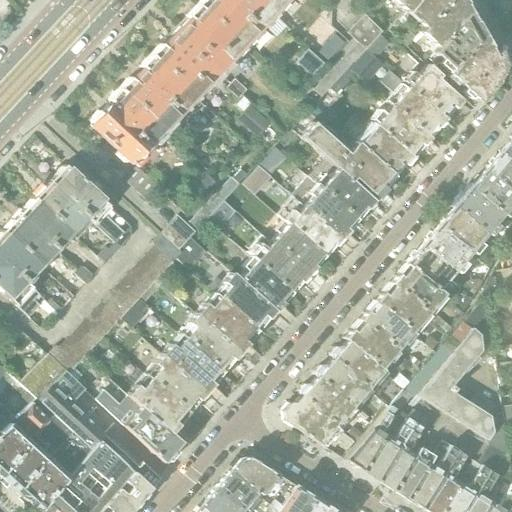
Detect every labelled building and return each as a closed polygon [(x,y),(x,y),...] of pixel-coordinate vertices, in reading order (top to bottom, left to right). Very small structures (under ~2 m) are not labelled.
[(281,23),(273,15),(256,0),(201,0),(196,6),(241,49),(257,32),(261,36),(268,28),(277,36),(285,28),(290,32),(286,36),(289,39),(293,34),(281,23)] [(256,0),(273,15),(286,0),(256,0)] [(395,5),(404,13),(414,0),(390,0),(395,4),(395,5)] [(421,28),(446,0),(414,0),(404,13),(421,28)] [(418,33),(435,49),(468,13),(460,0),(446,0),(421,28),(418,31),(418,33)] [(194,98),(241,49),(196,6),(185,17),(188,20),(179,30),(178,29),(170,38),(171,38),(162,48),(159,45),(149,56),(194,98)] [(449,69),(481,36),(468,13),(435,49),(431,53),(449,69)] [(355,24),(373,41),(378,35),(381,32),(363,16),(363,15),(355,24)] [(356,43),(364,50),(373,41),(355,24),(346,33),(356,43)] [(406,47),(415,37),(409,32),(400,42),(406,47)] [(373,41),(364,50),(374,59),(388,44),(378,35),(373,41)] [(445,73),(462,89),(492,56),(481,36),(449,69),(445,73)] [(364,50),(356,43),(352,47),(360,55),(364,50)] [(326,44),(317,53),(327,61),(335,52),(326,44)] [(360,55),(352,47),(348,52),(356,59),(360,55)] [(266,63),(254,52),(250,56),(262,67),(266,63)] [(356,59),(348,52),(344,56),(352,63),(356,59)] [(492,56),(462,89),(466,93),(466,94),(477,103),(494,83),(498,77),(499,71),(500,64),(499,57),(498,55),(497,52),(496,53),(492,56)] [(310,53),(300,64),(313,75),(316,72),(317,74),(321,70),(320,68),(323,65),(310,53)] [(365,70),(373,62),(365,54),(357,63),(365,70)] [(163,132),(194,98),(149,56),(138,67),(141,70),(140,71),(139,71),(131,79),(132,80),(131,82),(128,79),(117,90),(163,132)] [(352,63),(344,56),(340,60),(348,68),(352,63)] [(348,68),(340,60),(336,65),(344,72),(347,69),(348,68)] [(344,72),(336,65),(332,69),(340,76),(344,72)] [(405,87),(443,120),(459,101),(435,79),(437,76),(424,65),(406,86),(405,87)] [(332,85),(328,88),(335,95),(353,76),(354,75),(347,69),(344,72),(340,76),(336,80),(332,85)] [(340,76),(332,69),(328,73),(336,80),(340,76)] [(427,138),(443,120),(405,87),(406,86),(388,71),(379,82),(396,97),(389,106),(427,138)] [(336,80),(328,73),(324,77),(332,85),(336,80)] [(332,85),(324,77),(320,82),(328,89),(328,88),(332,85)] [(230,84),(242,95),(246,90),(234,79),(230,84)] [(328,89),(320,82),(316,86),(324,93),(328,89)] [(242,95),(230,84),(226,88),(238,99),(242,95)] [(324,93),(316,86),(312,90),(320,98),(324,93)] [(163,132),(117,90),(107,101),(110,103),(109,105),(108,104),(100,113),(100,114),(99,115),(96,112),(88,122),(90,124),(88,127),(116,152),(114,155),(122,163),(125,160),(131,166),(163,132)] [(323,111),(329,100),(322,97),(316,108),(323,111)] [(307,112),(315,103),(310,98),(304,98),(299,104),(307,112)] [(249,105),(235,120),(255,139),(269,124),(249,105)] [(215,117),(203,106),(199,111),(211,122),(215,117)] [(427,138),(389,106),(371,125),(409,159),(427,138)] [(381,191),(393,177),(355,144),(354,143),(344,154),(310,124),(298,138),(334,169),(348,181),(350,178),(373,199),(381,191)] [(409,159),(371,125),(355,144),(393,177),(403,166),(409,159)] [(511,165),(511,136),(498,153),(511,165)] [(184,151),(172,140),(168,144),(180,155),(184,151)] [(282,156),(274,149),(274,148),(267,156),(271,160),(278,160),(282,156)] [(511,165),(498,153),(483,171),(511,195),(511,165)] [(43,187),(32,198),(72,235),(76,239),(91,223),(94,226),(95,225),(99,229),(114,214),(62,166),(51,179),(50,178),(42,186),(43,187)] [(158,188),(135,167),(123,180),(146,201),(158,188)] [(256,167),(239,185),(251,195),(268,177),(256,167)] [(318,187),(355,221),(371,203),(347,182),(348,181),(334,169),(318,187)] [(500,215),(511,200),(511,195),(483,171),(468,188),(500,215)] [(214,183),(203,173),(186,191),(197,201),(214,183)] [(237,186),(230,179),(226,183),(233,190),(237,186)] [(233,190),(226,183),(222,187),(229,194),(233,190)] [(229,194),(222,187),(218,192),(225,199),(229,194)] [(338,240),(355,221),(318,187),(309,196),(301,189),(294,198),(301,205),(300,206),(338,240)] [(500,215),(468,188),(451,208),(483,235),(500,215)] [(225,199),(218,192),(214,196),(221,203),(222,203),(225,199)] [(221,203),(214,196),(210,200),(217,207),(221,203)] [(72,235),(32,198),(20,211),(19,210),(12,218),(13,219),(2,231),(41,268),(72,235)] [(217,207),(210,200),(206,204),(213,212),(217,207)] [(213,212),(206,204),(201,209),(209,216),(213,212)] [(338,240),(300,206),(285,224),(322,258),(338,240)] [(467,253),(483,235),(451,208),(436,226),(467,253)] [(209,216),(201,209),(197,213),(205,220),(209,216)] [(205,220),(197,213),(193,217),(201,224),(205,220)] [(188,238),(193,233),(185,226),(176,217),(167,226),(184,242),(188,238)] [(201,224),(193,217),(189,222),(197,229),(201,224)] [(197,229),(189,222),(185,226),(193,233),(197,229)] [(306,276),(322,258),(285,224),(268,242),(306,276)] [(167,226),(159,234),(177,250),(184,242),(167,226)] [(467,253),(436,226),(420,245),(451,271),(467,253)] [(41,268),(2,231),(0,232),(0,293),(13,306),(23,295),(29,301),(30,300),(40,310),(42,307),(54,318),(58,314),(46,303),(30,288),(26,284),(41,268)] [(159,234),(152,242),(173,261),(175,259),(180,254),(177,250),(159,234)] [(290,294),(306,276),(268,242),(268,243),(260,236),(253,243),(261,250),(252,260),(290,294)] [(177,250),(180,254),(175,259),(187,271),(198,259),(202,255),(204,253),(188,238),(184,242),(177,250)] [(173,261),(152,242),(151,243),(153,247),(147,253),(165,270),(171,263),(173,261)] [(435,290),(451,271),(420,245),(403,265),(407,269),(440,295),(440,294),(435,290)] [(104,248),(96,257),(103,263),(111,255),(104,248)] [(156,279),(159,276),(165,270),(147,253),(138,263),(156,279)] [(486,257),(482,265),(487,269),(493,262),(486,257)] [(290,294),(252,260),(236,279),(273,313),(290,294)] [(156,279),(138,263),(129,272),(147,289),(156,279)] [(165,281),(177,269),(171,263),(165,270),(159,276),(165,281)] [(77,270),(89,281),(92,278),(80,266),(77,270)] [(440,295),(407,269),(398,279),(394,276),(387,284),(392,287),(423,314),(440,295)] [(89,281),(77,270),(73,274),(85,285),(89,281)] [(120,281),(138,298),(147,289),(129,272),(120,281)] [(273,313),(236,279),(228,272),(220,282),(215,278),(206,288),(212,293),(256,331),(272,312),(273,313)] [(152,294),(161,284),(156,279),(147,289),(138,298),(137,299),(142,304),(152,294)] [(476,293),(482,282),(478,279),(469,280),(466,284),(476,293)] [(487,279),(481,290),(483,293),(496,292),(494,279),(487,279)] [(138,298),(120,281),(112,291),(138,315),(139,314),(145,307),(142,304),(137,299),(138,298)] [(423,314),(392,287),(383,298),(378,294),(372,302),(376,306),(408,332),(423,314)] [(129,324),(138,315),(112,291),(103,300),(129,324)] [(245,344),(256,331),(212,293),(202,304),(194,313),(238,352),(245,344)] [(462,312),(471,300),(463,294),(454,306),(462,312)] [(488,308),(489,324),(500,323),(498,307),(497,307),(496,297),(486,298),(488,308)] [(61,310),(49,299),(46,303),(58,314),(61,310)] [(129,324),(103,300),(95,309),(113,325),(119,319),(127,326),(129,324)] [(388,406),(387,407),(397,414),(409,398),(410,398),(413,395),(424,402),(444,414),(449,418),(461,399),(455,396),(450,392),(453,389),(451,386),(479,351),(477,337),(490,335),(489,324),(488,308),(485,308),(477,302),(433,353),(418,372),(408,384),(403,390),(402,390),(401,391),(395,398),(388,406)] [(392,351),(408,332),(376,306),(367,316),(363,313),(356,321),(360,324),(392,351)] [(103,336),(113,325),(95,309),(86,319),(103,336)] [(230,361),(238,352),(194,313),(177,334),(221,372),(230,361)] [(139,314),(127,326),(154,349),(159,343),(137,323),(142,317),(139,314)] [(103,336),(86,319),(77,328),(95,344),(103,336)] [(503,347),(500,323),(489,324),(490,335),(492,348),(503,347)] [(377,369),(392,351),(360,324),(352,335),(347,331),(341,339),(344,341),(379,370),(377,369)] [(86,354),(95,344),(77,328),(68,337),(86,354)] [(204,392),(221,372),(177,334),(160,354),(204,392)] [(86,354),(68,337),(59,348),(76,364),(86,354)] [(437,343),(430,337),(423,344),(430,350),(437,343)] [(379,370),(344,341),(338,348),(333,348),(328,354),(328,359),(364,389),(379,370)] [(46,356),(64,372),(67,374),(76,364),(59,348),(57,349),(53,347),(46,356)] [(504,358),(502,348),(494,349),(495,359),(504,358)] [(204,392),(160,354),(142,375),(189,415),(198,406),(196,401),(204,392)] [(64,372),(46,356),(31,370),(49,386),(64,372)] [(414,369),(420,362),(413,356),(407,363),(414,369)] [(364,389),(328,359),(329,359),(322,367),(322,366),(317,367),(312,373),(312,378),(348,408),(364,389)] [(49,386),(31,370),(17,384),(34,399),(49,386)] [(49,386),(34,399),(51,416),(89,450),(95,442),(102,434),(70,404),(83,390),(84,390),(67,374),(64,372),(49,386)] [(508,385),(507,372),(497,373),(499,387),(508,385)] [(408,382),(399,374),(392,381),(402,389),(408,382)] [(180,427),(189,415),(142,375),(125,395),(170,433),(175,426),(180,427)] [(348,408),(312,378),(313,378),(307,385),(306,385),(301,385),(296,391),(297,396),(297,397),(332,426),(348,408)] [(170,433),(125,395),(121,399),(131,407),(134,404),(138,407),(131,416),(126,422),(120,416),(124,412),(102,391),(94,400),(162,464),(168,463),(176,453),(173,451),(179,443),(169,434),(170,433)] [(467,400),(466,402),(491,418),(493,429),(485,441),(485,444),(488,445),(475,463),(487,470),(498,453),(506,459),(507,458),(502,425),(499,407),(499,404),(493,404),(492,404),(474,393),(467,400)] [(499,404),(499,407),(501,407),(503,425),(511,424),(511,406),(510,396),(498,398),(499,404)] [(332,426),(297,397),(291,404),(285,404),(279,411),(281,422),(330,453),(336,445),(344,451),(352,442),(332,426)] [(461,399),(449,418),(454,421),(485,441),(493,429),(491,418),(466,402),(461,399)] [(0,431),(0,480),(34,511),(89,450),(51,416),(48,419),(30,403),(13,418),(13,419),(45,449),(39,454),(7,425),(0,431)] [(0,431),(7,425),(13,419),(13,418),(0,404),(0,431)] [(384,436),(397,414),(387,407),(342,461),(360,472),(384,436)] [(360,472),(375,482),(418,414),(415,412),(410,409),(405,418),(390,440),(384,436),(360,472)] [(375,482),(391,492),(413,454),(407,450),(420,428),(426,419),(418,414),(375,482)] [(400,498),(419,510),(456,451),(440,441),(432,454),(418,477),(415,475),(400,498)] [(89,450),(34,511),(97,511),(111,497),(131,472),(95,442),(89,450)] [(415,475),(418,477),(432,454),(419,445),(415,452),(415,451),(413,454),(391,492),(400,498),(415,475)] [(422,511),(440,511),(458,483),(451,478),(464,456),(456,451),(419,510),(422,511)] [(460,511),(483,511),(489,503),(481,498),(487,487),(492,490),(500,478),(503,480),(508,472),(508,470),(506,459),(498,453),(487,470),(460,511)] [(275,511),(293,487),(248,458),(238,460),(228,471),(275,511)] [(440,511),(460,511),(487,470),(475,463),(472,461),(458,483),(440,511)] [(141,462),(132,473),(150,488),(158,480),(151,474),(153,473),(141,462)] [(508,470),(508,472),(503,480),(510,484),(496,507),(489,503),(483,511),(503,511),(511,498),(511,468),(508,469),(508,470)] [(274,511),(275,511),(228,471),(227,472),(212,490),(238,511),(244,511),(249,507),(254,511),(274,511)] [(131,472),(111,497),(128,511),(130,511),(149,490),(150,490),(150,489),(150,488),(132,473),(131,472)] [(275,511),(274,511),(306,511),(314,500),(293,487),(275,511)] [(238,511),(212,490),(198,507),(203,511),(238,511)] [(128,511),(111,497),(97,511),(128,511)] [(511,511),(511,498),(503,511),(511,511)] [(306,511),(332,511),(314,500),(306,511)]
